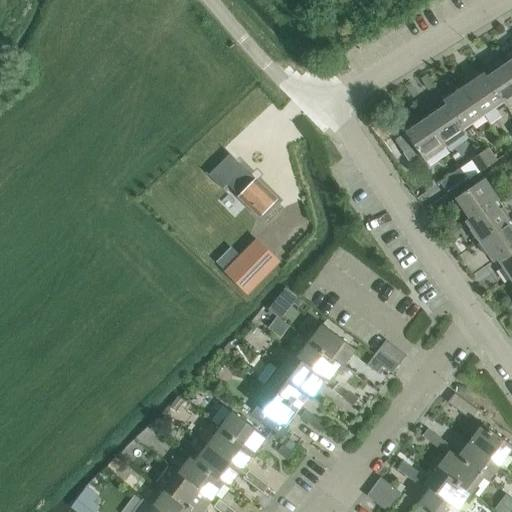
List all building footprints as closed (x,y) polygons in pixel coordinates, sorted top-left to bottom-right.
[(503,101),(502,102),(505,105),(511,100),(511,70),(507,64),(487,77),(487,78),(503,101)] [(483,115),(502,102),(503,101),(487,78),(487,77),(484,73),(463,87),(483,115)] [(426,75),(420,79),(428,90),(433,86),(426,75)] [(463,129),(483,115),(463,87),(443,102),(446,106),(446,105),(463,129)] [(426,119),(445,147),(466,133),(463,129),(446,105),(446,106),(426,119)] [(425,161),(445,147),(426,119),(406,133),(425,161)] [(480,155),(488,166),(496,161),(488,149),(480,155)] [(260,217),(276,201),(230,155),(209,176),(222,189),(227,184),(260,217)] [(472,160),(480,172),(488,166),(480,155),(472,160)] [(440,182),(448,194),(468,180),(460,168),(440,182)] [(456,198),(469,218),(470,219),(494,202),(494,203),(498,200),(484,179),(456,198)] [(466,220),(480,241),(507,222),(494,203),(494,202),(470,219),(469,218),(466,220)] [(494,262),(498,259),(497,259),(511,248),(511,228),(507,222),(480,241),(494,262)] [(257,241),(226,272),(246,292),(278,261),(257,241)] [(511,248),(497,259),(498,259),(511,279),(511,278),(511,248)] [(286,289),(279,297),(284,301),(292,307),(298,298),(291,293),(286,289)] [(282,336),(291,325),(279,315),(270,326),(282,336)] [(255,326),(250,332),(251,332),(256,336),(261,331),(256,327),(255,326)] [(309,343),(342,369),(356,351),(322,326),(309,343)] [(380,351),(399,366),(406,357),(387,342),(380,351)] [(292,356),(325,381),(326,380),(330,384),(342,369),(309,343),(297,359),(292,355),(292,356)] [(383,368),(392,375),(399,366),(380,351),(367,367),(378,375),(383,368)] [(279,372),(312,397),(325,381),(292,356),(279,372)] [(268,388),(298,411),(310,396),(312,398),(312,397),(279,372),(268,388)] [(333,392),(343,399),(348,392),(338,385),(333,392)] [(289,430),(286,427),(298,411),(268,388),(255,404),(258,406),(251,415),(283,438),(289,430)] [(358,400),(348,392),(343,399),(353,407),(358,400)] [(470,421),(477,411),(454,394),(447,404),(470,421)] [(177,397),(169,407),(171,409),(175,412),(184,402),(181,399),(177,397)] [(300,418),(310,425),(315,418),(306,411),(300,418)] [(220,431),(253,456),(267,439),(233,414),(220,431)] [(326,426),(315,418),(310,425),(320,433),(326,426)] [(470,442),(500,464),(511,448),(511,446),(483,425),(470,442)] [(422,437),(432,445),(438,437),(428,429),(422,437)] [(208,447),(241,472),(253,456),(220,431),(208,447)] [(438,437),(432,445),(442,452),(448,444),(438,437)] [(290,441),(285,448),(291,452),(296,446),(290,441)] [(450,452),(488,481),(500,464),(470,442),(458,458),(450,452)] [(191,459),(229,488),(241,472),(208,447),(196,462),(192,459),(191,459)] [(289,462),(294,455),(291,452),(285,448),(284,447),(278,454),(289,462)] [(437,469),(471,494),(482,477),(488,481),(450,452),(437,469)] [(179,476),(212,501),(224,485),(228,489),(229,488),(191,459),(179,476)] [(398,470),(408,477),(414,469),(404,462),(398,470)] [(157,485),(192,511),(203,511),(212,501),(179,476),(178,476),(169,469),(157,485)] [(414,469),(408,477),(418,485),(424,477),(414,469)] [(425,485),(461,511),(459,510),(471,494),(437,469),(425,485)] [(244,479),(254,487),(259,480),(249,472),(244,479)] [(374,488),(394,503),(401,493),(381,479),(374,488)] [(269,487),(259,480),(254,487),(264,494),(269,487)] [(154,508),(158,511),(192,511),(157,485),(156,485),(166,493),(154,508)] [(461,511),(425,485),(425,486),(430,489),(417,506),(420,508),(417,511),(461,511)] [(77,511),(97,511),(101,508),(95,503),(99,497),(87,488),(71,507),(77,511)] [(367,497),(381,507),(387,511),(394,503),(374,488),(367,497)] [(511,498),(506,494),(495,510),(497,511),(510,511),(511,510),(511,498)] [(214,508),(218,511),(226,511),(229,509),(219,501),(214,508)] [(157,511),(146,503),(138,511),(157,511)]
